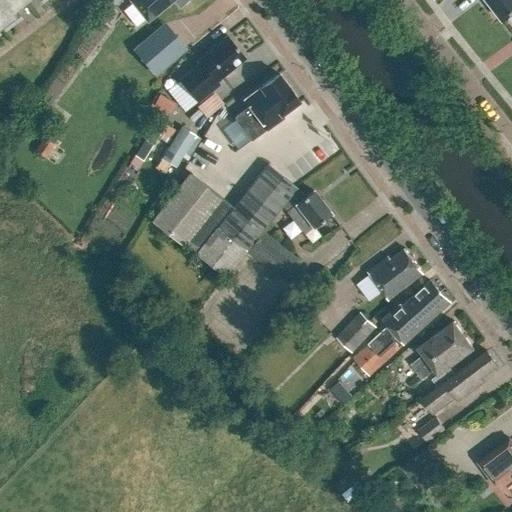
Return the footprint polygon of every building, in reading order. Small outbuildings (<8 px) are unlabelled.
[(0,0),(0,28),(19,14),(16,9),(28,0),(0,0)] [(146,22),(173,0),(179,7),(187,0),(130,0),(129,1),(146,22)] [(511,0),(487,0),(503,20),(511,12),(511,0)] [(105,21),(114,11),(105,3),(96,13),(105,21)] [(211,85),(245,57),(226,36),(197,60),(200,63),(179,80),(197,102),(214,88),(211,85)] [(280,115),(298,102),(278,74),(259,88),(244,100),(248,107),(233,118),(250,141),(281,118),(280,115)] [(170,115),(176,104),(160,94),(153,105),(170,115)] [(175,167),(195,135),(180,126),(160,158),(175,167)] [(45,158),(54,145),(44,138),(35,151),(45,158)] [(313,228),(331,215),(313,191),(305,197),(294,189),(295,188),(267,165),(232,208),(190,174),(151,223),(183,248),(185,245),(190,250),(212,223),(216,227),(195,253),(213,268),(224,276),(245,250),(288,197),(296,204),(285,212),(303,235),(312,228),(313,228)] [(295,257),(262,231),(246,252),(279,278),(295,257)] [(389,299),(423,274),(405,250),(390,261),(388,258),(369,272),(389,299)] [(370,376),(400,349),(396,345),(401,340),(393,332),(420,306),(424,308),(441,292),(431,280),(416,294),(417,296),(404,308),(401,304),(393,311),(394,312),(384,321),(388,326),(368,344),(369,346),(355,359),(370,376)] [(400,349),(451,303),(441,292),(424,308),(420,306),(393,332),(401,340),(396,345),(400,349)] [(359,312),(336,337),(352,352),(375,327),(359,312)] [(454,375),(449,368),(474,349),(454,322),(419,349),(424,356),(411,365),(422,380),(434,371),(438,376),(432,381),(437,388),(454,375)] [(481,378),(497,365),(486,351),(437,388),(422,399),(434,415),(455,399),(457,401),(483,381),(481,378)] [(430,439),(445,428),(436,417),(421,428),(430,439)] [(511,445),(509,440),(479,462),(496,485),(511,472),(511,445)] [(368,480),(393,463),(383,450),(359,468),(368,480)] [(368,489),(347,474),(334,485),(348,503),(368,489)]
